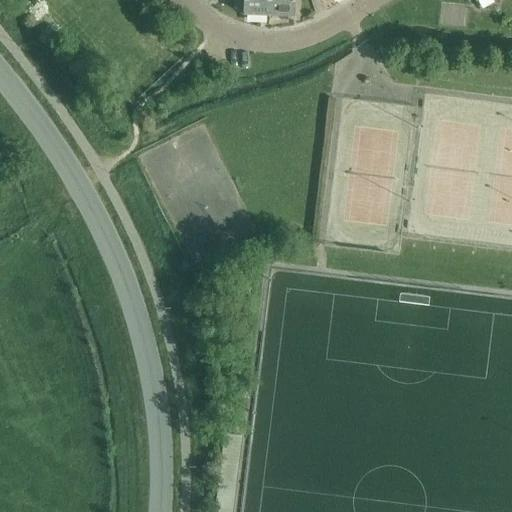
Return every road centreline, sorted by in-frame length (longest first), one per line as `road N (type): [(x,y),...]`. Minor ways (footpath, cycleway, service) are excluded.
road 1 (unclassified): [(163,511),(158,388),(120,267),(69,165),(0,80)]
road 2 (residential): [(186,0),(230,42),(268,51),(314,44),(388,0)]
